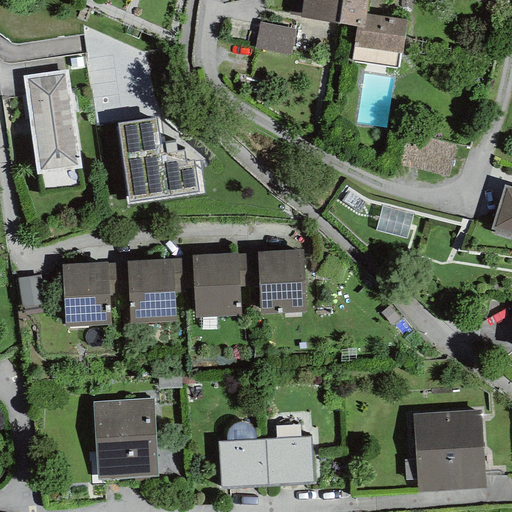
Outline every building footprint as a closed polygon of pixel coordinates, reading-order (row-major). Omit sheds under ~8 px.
[(293,0),(291,11),(357,21),(362,22),(364,10),(365,0),(293,0)] [(362,22),(357,21),(352,59),(396,66),(406,18),(364,10),(362,22)] [(289,29),(262,23),(257,45),(285,51),(289,29)] [(67,70),(22,76),(36,174),(81,168),(67,70)] [(155,118),(117,124),(128,197),(126,197),(127,205),(205,193),(200,161),(193,162),(193,160),(186,161),(184,150),(176,151),(174,139),(159,142),(155,118)] [(511,188),(504,186),(491,229),(511,235),(511,188)] [(383,201),(377,226),(409,233),(414,208),(383,201)] [(302,249),(256,252),(258,285),(260,315),(306,312),(302,249)] [(256,252),(237,254),(239,286),(258,285),(256,252)] [(237,254),(192,257),(195,291),(197,318),(241,314),(239,286),(237,254)] [(192,257),(171,259),(174,293),(195,291),(192,257)] [(171,259),(127,261),(128,296),(130,324),(175,321),(174,293),(171,259)] [(127,261),(107,262),(108,297),(128,296),(127,261)] [(107,262),(61,265),(64,328),(110,325),(108,297),(107,262)] [(153,399),(92,403),(97,477),(158,474),(153,399)] [(478,409),(411,414),(417,492),(484,486),(478,409)] [(310,437),(262,440),(265,486),(313,483),(310,437)] [(262,440),(218,443),(220,489),(265,486),(262,440)]
